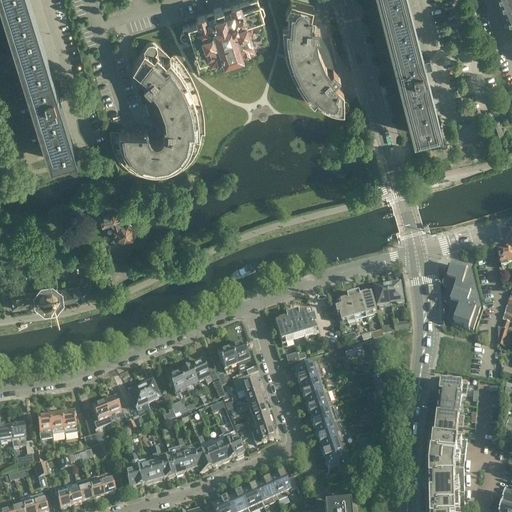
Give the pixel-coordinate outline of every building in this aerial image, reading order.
[(0,0),(49,158),(48,158),(48,159),(75,151),(75,150),(74,151),(57,96),(63,94),(60,84),(54,86),(27,0),(0,0)] [(181,27),(182,30),(181,31),(180,32),(179,33),(179,34),(179,35),(179,36),(180,38),(181,38),(183,39),(185,39),(186,42),(191,40),(198,62),(208,58),(209,61),(211,61),(212,61),(215,62),(220,61),(222,57),(223,60),(225,59),(231,60),(235,59),(236,57),(238,55),(240,54),(239,52),(240,51),(243,53),(249,51),(251,48),(253,47),(253,46),(267,41),(269,39),(261,15),(263,12),(261,6),(258,5),(256,0),(250,0),(238,4),(239,4),(196,18),(198,22),(181,27)] [(379,0),(413,132),(412,132),(412,133),(439,126),(439,125),(438,126),(423,70),(431,68),(428,58),(421,60),(405,0),(379,0)] [(511,0),(502,0),(498,2),(508,25),(511,23),(511,0)] [(289,2),(290,2),(284,13),(287,14),(286,27),(281,27),(282,42),(285,54),(284,54),(285,54),(289,67),(295,80),(296,80),(302,91),(312,102),(315,99),(318,102),(321,104),(324,106),(328,107),(329,104),(342,104),(342,92),(332,82),(338,76),(336,74),(331,68),(327,61),(327,62),(325,62),(318,46),(320,46),(321,46),(319,37),(319,30),(319,27),(312,27),(312,25),(314,17),(310,17),(312,7),(294,2),(294,3),(290,1),(289,2)] [(147,132),(120,131),(109,131),(110,140),(112,149),(116,157),(122,164),(129,170),(136,175),(145,177),(154,179),(162,178),(171,176),(179,172),(186,166),(192,159),(197,151),(200,143),(201,135),(204,135),(204,133),(203,119),(201,105),(197,91),(190,78),(183,66),(173,54),(169,58),(153,43),(152,42),(151,42),(149,42),(148,43),(147,43),(146,44),(145,45),(138,57),(132,67),(131,68),(132,68),(145,79),(145,78),(146,80),(142,84),(144,86),(146,88),(145,92),(145,97),(145,101),(145,104),(150,104),(153,113),(150,117),(152,118),(156,124),(163,129),(163,134),(162,136),(161,137),(161,138),(160,139),(158,140),(156,140),(155,141),(154,140),(152,140),(151,139),(150,138),(149,137),(148,136),(148,135),(147,133),(147,132)] [(490,124),(495,137),(503,134),(498,121),(490,124)] [(416,205),(403,210),(392,213),(392,214),(392,215),(393,215),(417,208),(418,208),(418,206),(417,206),(416,205)] [(141,229),(140,226),(138,225),(133,226),(126,221),(121,222),(120,218),(117,219),(116,213),(101,217),(103,226),(112,224),(116,238),(122,242),(130,240),(135,233),(139,232),(141,229)] [(511,263),(511,248),(502,250),(503,252),(497,253),(499,264),(500,264),(501,269),(508,268),(508,264),(511,263)] [(446,272),(442,284),(441,285),(445,290),(446,290),(442,302),(448,309),(450,309),(446,321),(452,328),(457,329),(457,327),(468,331),(469,330),(472,331),(479,312),(479,311),(480,308),(477,296),(476,296),(470,269),(459,265),(458,268),(457,267),(456,268),(451,271),(451,270),(450,273),(446,272)] [(91,269),(85,271),(87,283),(94,282),(91,269)] [(49,284),(37,285),(29,295),(31,307),(41,315),(53,313),(61,304),(59,292),(49,284)] [(397,307),(403,306),(400,286),(387,288),(390,306),(397,305),(397,307)] [(56,290),(58,301),(65,302),(77,301),(80,303),(84,302),(87,299),(85,287),(57,290),(56,290)] [(390,306),(387,288),(375,290),(379,310),(384,309),(384,307),(390,306)] [(11,309),(26,308),(32,307),(33,306),(32,304),(30,293),(25,294),(10,297),(11,309)] [(367,293),(360,295),(366,317),(377,314),(371,293),(368,294),(367,293)] [(359,294),(353,296),(347,298),(347,299),(354,321),(366,317),(360,295),(359,294)] [(342,324),(354,321),(347,299),(340,301),(340,302),(336,303),(338,309),(336,310),(338,318),(340,318),(342,324)] [(297,314),(304,336),(315,332),(314,326),(315,325),(313,317),(311,317),(309,311),(304,313),(304,312),(297,314)] [(285,317),(285,318),(286,318),(292,339),(304,336),(297,314),(297,313),(285,317)] [(511,315),(505,313),(503,321),(505,322),(510,324),(511,324),(511,315)] [(280,343),(292,339),(286,318),(285,318),(277,320),(277,321),(274,322),(280,343)] [(410,331),(408,324),(397,326),(398,333),(410,331)] [(504,340),(507,331),(502,329),(502,330),(498,328),(498,341),(504,340)] [(371,333),(361,336),(362,341),(373,338),(371,333)] [(356,340),(354,334),(344,337),(345,343),(356,340)] [(229,348),(236,366),(244,363),(245,365),(250,363),(242,343),(229,348)] [(346,359),(363,354),(361,347),(343,352),(346,359)] [(236,366),(229,348),(217,354),(224,373),(230,371),(229,369),(236,366)] [(296,355),(285,358),(287,366),(298,363),(296,355)] [(197,363),(189,367),(198,384),(205,381),(207,385),(211,382),(201,362),(197,364),(197,363)] [(298,381),(297,381),(299,387),(322,379),(316,381),(315,376),(319,375),(316,365),(317,365),(317,364),(295,372),(298,381)] [(189,367),(178,373),(186,390),(193,386),(194,388),(198,386),(198,384),(189,367)] [(186,390),(178,373),(171,376),(171,377),(167,379),(175,397),(180,395),(179,393),(186,390)] [(217,378),(221,387),(227,385),(223,375),(217,378)] [(322,380),(322,379),(299,387),(300,387),(303,396),(302,396),(304,402),(327,394),(321,396),(320,391),(324,389),(321,380),(322,380)] [(441,383),(440,394),(462,397),(467,398),(468,386),(454,384),(455,380),(447,379),(446,383),(441,383)] [(140,389),(147,405),(159,400),(152,383),(140,389)] [(219,383),(213,385),(218,400),(222,399),(225,397),(219,383)] [(245,399),(259,395),(255,383),(241,388),(245,399)] [(147,405),(140,389),(128,394),(135,411),(135,410),(138,416),(150,411),(147,405)] [(383,401),(381,393),(373,396),(376,403),(383,401)] [(327,394),(304,402),(305,402),(308,410),(307,411),(309,417),(332,409),(327,411),(325,406),(330,404),(326,395),(327,394)] [(439,404),(461,407),(462,397),(440,394),(439,404)] [(245,399),(249,411),(263,406),(259,395),(245,399)] [(115,400),(103,404),(109,419),(121,415),(115,400)] [(182,403),(176,405),(179,414),(185,412),(182,403)] [(109,419),(103,404),(91,409),(96,422),(94,423),(96,429),(111,424),(109,419)] [(439,404),(438,415),(459,418),(461,407),(439,404)] [(174,416),(179,414),(176,405),(170,408),(174,416)] [(263,406),(249,411),(253,422),(267,417),(263,406)] [(333,409),(332,409),(309,417),(310,417),(313,425),(312,425),(314,432),(338,424),(337,423),(332,425),(330,420),(335,419),(331,410),(333,409)] [(170,415),(163,417),(165,423),(175,419),(172,411),(169,412),(170,415)] [(71,436),(70,431),(75,430),(73,414),(60,416),(64,437),(71,436)] [(370,421),(368,414),(359,417),(361,424),(370,421)] [(438,415),(436,427),(458,429),(463,430),(464,418),(459,418),(438,415)] [(64,438),(64,437),(60,416),(48,418),(52,440),(64,438)] [(188,417),(181,419),(183,425),(190,423),(188,417)] [(253,422),(257,433),(271,428),(267,417),(253,422)] [(52,440),(48,418),(36,420),(39,442),(52,440)] [(140,418),(133,421),(138,432),(144,429),(140,418)] [(133,421),(127,424),(131,434),(137,431),(133,421)] [(15,429),(9,430),(12,444),(13,450),(25,448),(25,442),(23,428),(24,428),(23,422),(14,424),(15,429)] [(338,424),(314,432),(315,432),(318,440),(317,440),(319,446),(343,438),(337,440),(335,435),(340,433),(337,424),(338,424)] [(0,446),(12,444),(9,430),(4,430),(3,425),(0,425),(0,446)] [(458,429),(436,427),(435,436),(457,439),(458,429)] [(271,428),(257,433),(261,445),(275,440),(271,428)] [(198,439),(201,446),(202,449),(204,453),(212,469),(222,464),(215,448),(212,441),(205,444),(201,434),(197,436),(198,439)] [(243,455),(241,448),(236,439),(234,434),(223,439),(225,444),(232,460),(243,455)] [(435,436),(434,436),(430,468),(430,511),(464,511),(464,469),(467,440),(457,439),(435,436)] [(96,437),(90,439),(93,449),(99,447),(96,437)] [(343,439),(343,438),(319,446),(319,447),(320,446),(323,455),(322,455),(324,461),(348,453),(342,455),(340,450),(345,448),(342,439),(343,439)] [(86,451),(93,449),(90,439),(83,441),(86,451)] [(32,443),(25,444),(27,457),(34,456),(34,455),(32,443)] [(232,460),(225,444),(215,448),(222,464),(232,460)] [(372,446),(361,449),(362,454),(366,455),(370,454),(372,446)] [(106,447),(100,449),(102,458),(109,456),(106,447)] [(198,470),(194,458),(193,453),(187,455),(184,447),(183,448),(179,449),(186,473),(198,470)] [(186,473),(179,449),(176,450),(167,452),(168,455),(170,460),(175,477),(186,473)] [(194,458),(198,470),(200,474),(212,469),(204,453),(202,449),(193,453),(194,458)] [(324,461),(325,461),(328,469),(327,470),(329,476),(347,470),(345,465),(350,463),(347,454),(348,453),(324,461)] [(42,464),(40,454),(34,455),(34,456),(35,465),(42,464)] [(156,456),(164,480),(175,477),(170,460),(168,455),(161,458),(160,455),(156,456)] [(33,456),(27,457),(27,459),(24,460),(22,460),(23,466),(35,464),(33,456)] [(147,467),(152,484),(164,480),(156,456),(152,458),(153,460),(145,462),(147,467)] [(58,462),(61,471),(71,468),(68,459),(58,462)] [(136,471),(141,487),(152,484),(147,467),(145,462),(138,464),(137,462),(134,464),(136,471)] [(46,465),(40,467),(43,478),(50,476),(46,465)] [(43,478),(40,467),(34,469),(37,479),(43,478)] [(141,487),(136,471),(124,474),(129,491),(141,487)] [(98,479),(104,498),(115,494),(111,481),(109,475),(98,479)] [(277,478),(269,482),(269,481),(268,481),(279,504),(279,503),(287,499),(285,494),(290,492),(290,493),(296,491),(298,495),(299,495),(292,479),(286,482),(283,475),(277,478)] [(104,498),(98,479),(87,482),(93,501),(104,498)] [(263,485),(255,489),(254,488),(265,511),(265,510),(264,509),(273,505),(271,501),(276,499),(278,504),(279,504),(268,481),(262,484),(263,485)] [(93,501),(87,482),(76,485),(82,504),(93,501)] [(82,504),(76,485),(65,488),(71,507),(82,504)] [(71,507),(65,488),(54,492),(60,511),(71,507)] [(249,491),(241,495),(240,494),(248,511),(258,511),(259,511),(257,507),(262,505),(264,511),(265,511),(254,488),(248,491),(249,491)] [(506,495),(503,505),(511,508),(511,489),(509,488),(507,495),(506,495)] [(246,511),(248,511),(247,511),(248,511),(240,494),(234,497),(234,498),(226,501),(230,511),(246,511)] [(47,511),(42,495),(31,499),(34,511),(47,511)] [(34,511),(31,499),(20,502),(22,508),(22,511),(34,511)] [(230,511),(226,501),(220,504),(212,508),(213,511),(212,511),(230,511)]
